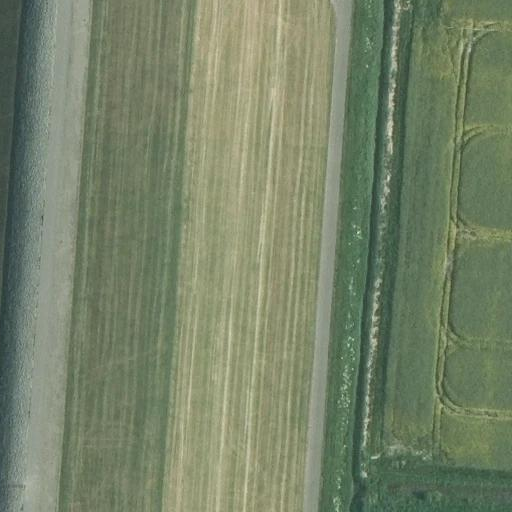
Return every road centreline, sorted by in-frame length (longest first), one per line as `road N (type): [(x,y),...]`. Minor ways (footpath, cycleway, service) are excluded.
road 1 (track): [(312,511),(346,0)]
road 2 (track): [(55,0),(31,511)]
